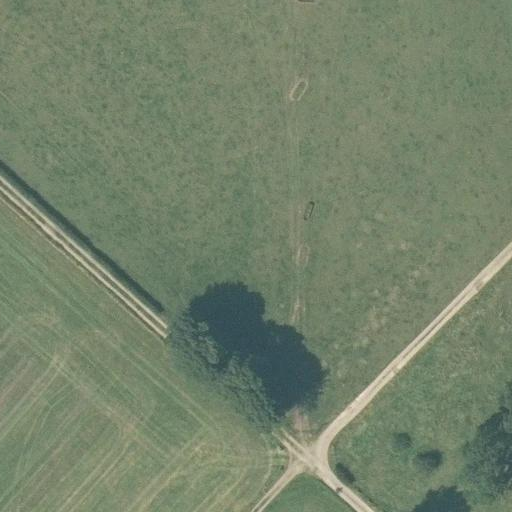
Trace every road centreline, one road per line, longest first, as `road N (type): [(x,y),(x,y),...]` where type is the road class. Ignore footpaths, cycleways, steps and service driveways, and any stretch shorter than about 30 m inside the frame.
road 1 (track): [(305,458),(0,179)]
road 2 (track): [(511,248),(305,458)]
